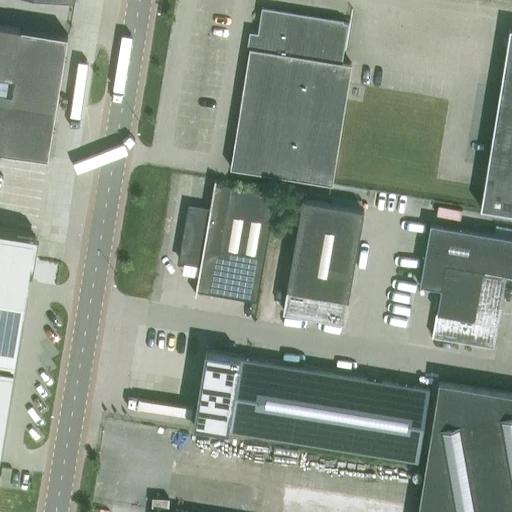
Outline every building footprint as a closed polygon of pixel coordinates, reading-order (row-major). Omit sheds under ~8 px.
[(231,166),(231,167),(333,183),(352,63),(342,61),(349,22),(262,7),(255,48),(252,48),(233,166),(231,166)] [(28,275),(32,275),(38,238),(0,232),(0,150),(47,158),(66,35),(0,24),(0,363),(13,366),(28,275)] [(500,89),(481,207),(511,211),(511,27),(510,27),(500,89)] [(276,194),(216,184),(216,180),(215,179),(210,210),(189,206),(180,260),(200,263),(195,294),(196,294),(197,290),(257,300),(276,194)] [(364,209),(303,199),(283,310),(345,321),(364,209)] [(436,312),(432,335),(493,346),(498,322),(497,322),(506,273),(511,274),(511,236),(431,223),(420,285),(441,288),(437,312),(436,312)] [(190,421),(190,423),(226,429),(226,428),(418,459),(430,387),(237,356),(238,355),(202,350),(202,352),(205,352),(193,422),(190,421)] [(0,451),(13,366),(0,363),(0,451)] [(511,511),(511,391),(439,380),(417,511),(511,511)] [(403,511),(404,509),(285,489),(281,511),(403,511)]
